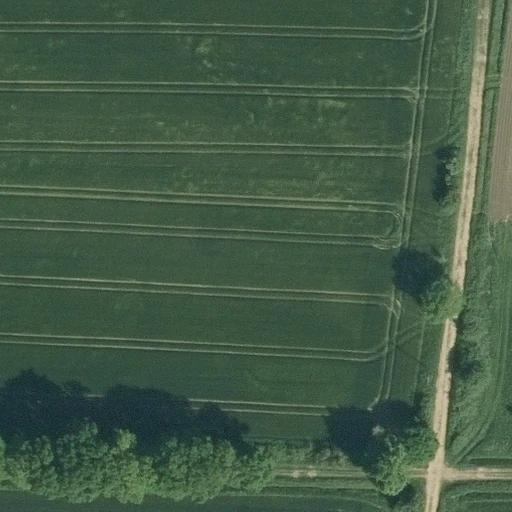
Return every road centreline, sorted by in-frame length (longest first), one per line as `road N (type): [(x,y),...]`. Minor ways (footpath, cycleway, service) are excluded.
road 1 (track): [(491,0),(436,511)]
road 2 (track): [(0,458),(511,480)]
